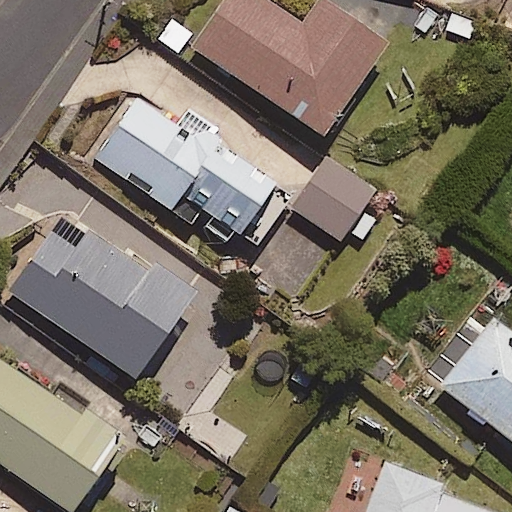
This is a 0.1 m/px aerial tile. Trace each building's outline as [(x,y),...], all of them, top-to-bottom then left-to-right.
[(307,0),(291,22),(260,0),(215,0),(184,44),(309,133),(374,42),(314,0),(307,0)] [(175,129),(131,98),(90,155),(184,222),(195,207),(244,242),(279,192),(209,142),(215,134),(186,114),(175,129)] [(367,187),(320,155),(285,206),(331,238),(367,187)] [(187,293),(59,209),(7,288),(135,372),(187,293)] [(511,338),(486,318),(434,385),(511,445),(511,338)] [(119,432),(0,356),(0,458),(72,505),(119,432)] [(432,482),(379,461),(359,511),(478,511),(428,493),(432,482)]
